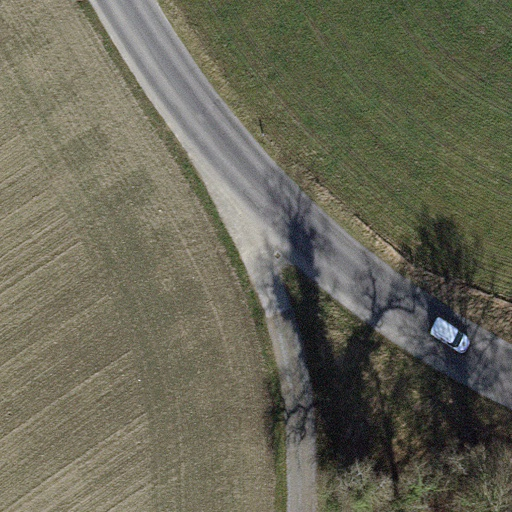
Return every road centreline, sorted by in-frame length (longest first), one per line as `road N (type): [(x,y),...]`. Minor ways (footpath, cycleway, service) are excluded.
road 1 (unclassified): [(511,372),(317,263),(230,159),(118,0)]
road 2 (track): [(230,159),(289,329),(303,511)]
